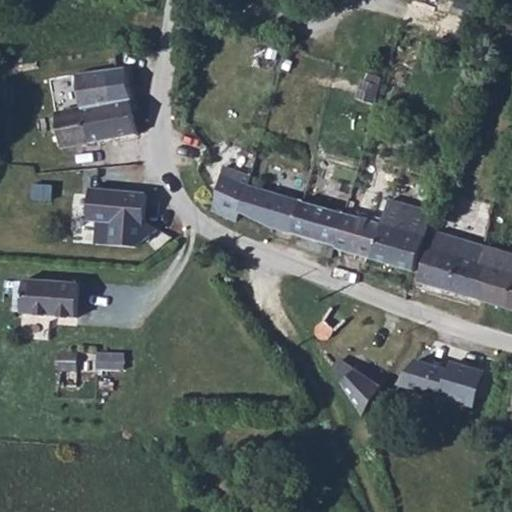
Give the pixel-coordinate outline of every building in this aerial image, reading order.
[(50,108),(55,144),(130,134),(125,99),(131,98),(125,68),(74,76),(78,104),(50,108)] [(358,92),(372,99),(384,77),(370,70),(358,92)] [(293,229),(372,253),(389,196),(346,183),(338,207),(243,177),(208,166),(210,158),(186,150),(180,170),(178,169),(174,185),(225,206),(294,224),(293,229)] [(142,220),(142,215),(145,193),(91,185),(90,186),(88,218),(124,224),(125,219),(142,220)] [(434,227),(395,212),(390,227),(387,226),(375,263),(432,281),(443,245),(430,240),(434,227)] [(443,245),(432,281),(496,302),(507,266),(473,255),(478,241),(434,227),(430,240),(443,245)] [(511,267),(507,266),(496,302),(511,307),(511,267)] [(23,276),(19,309),(70,315),(72,314),(75,282),(23,276)] [(99,351),(99,368),(125,368),(126,352),(99,351)] [(341,359),(331,370),(340,386),(354,371),(341,359)] [(430,365),(415,361),(409,367),(395,384),(424,391),(430,365)] [(511,405),(511,372),(476,365),(469,396),(511,405)] [(360,412),(379,388),(354,371),(340,386),(356,412),(360,412)]
